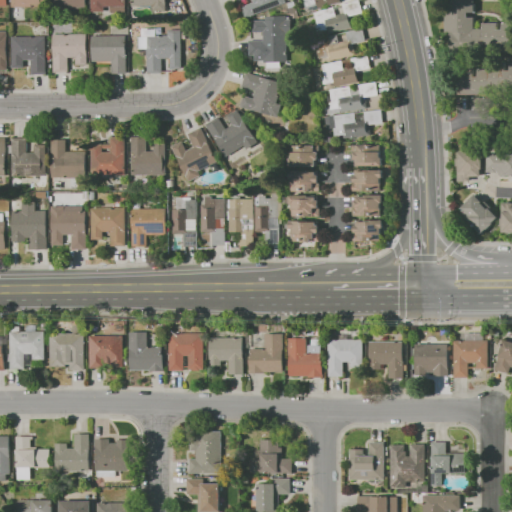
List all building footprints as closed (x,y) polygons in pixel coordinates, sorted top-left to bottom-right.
[(52,0),(86,0),(87,9),(53,9),(52,0)] [(92,10),(91,0),(126,0),(126,6),(105,6),(106,10),(92,10)] [(132,0),(166,0),(166,10),(154,10),(154,5),(133,5),(132,0)] [(247,18),(242,6),(253,2),(252,0),(286,0),(287,2),(247,18)] [(311,11),(308,0),(340,0),(341,2),(311,11)] [(315,12),(355,0),(359,0),(363,13),(350,17),(353,27),(330,34),(328,29),(320,31),(315,12)] [(447,32),(447,0),(472,0),(472,28),(483,28),(483,25),(511,25),(511,45),(472,45),(472,47),(467,47),(467,51),(451,51),(451,32),(447,32)] [(302,9),(309,7),(311,13),(304,15),(302,9)] [(250,55),(249,40),(264,39),(263,32),(253,32),(253,20),(291,19),(292,33),(287,33),(288,54),(250,55)] [(318,38),(338,33),(339,41),(348,39),(346,31),(363,27),(366,41),(354,44),(356,54),(330,60),(329,57),(320,59),(319,51),(321,51),(318,38)] [(148,73),(148,48),(139,48),(139,35),(148,35),(148,30),(157,30),(157,35),(169,34),(169,30),(182,29),(182,31),(186,31),(186,39),(182,39),(183,69),(171,69),(171,58),(163,58),(163,73),(148,73)] [(0,31),(8,31),(8,70),(0,70),(0,31)] [(54,33),(88,33),(88,65),(77,65),(77,57),(69,57),(69,72),(55,72),(54,33)] [(13,35),(47,35),(47,74),(32,74),(31,60),(24,60),(24,68),(13,68),(13,35)] [(93,61),(92,35),(127,35),(127,73),(113,73),(112,61),(93,61)] [(328,89),(327,84),(325,84),(323,77),(325,77),(322,64),(342,60),(344,68),(353,66),(351,58),(368,55),(371,67),(357,71),(359,82),(328,89)] [(511,94),(459,94),(460,69),(474,69),(474,76),(478,76),(478,69),(511,69),(511,61),(511,94)] [(241,107),(244,95),(254,98),(256,90),(243,86),(247,72),(283,82),(277,103),(282,105),(279,117),(241,107)] [(330,89),(377,81),(379,95),(366,97),(368,108),(327,115),(326,107),(330,106),(330,103),(332,102),(330,89)] [(473,109),(474,97),(485,98),(485,109),(473,109)] [(238,109),(259,141),(247,148),(245,145),(227,157),(206,124),(219,116),(227,128),(233,124),(228,116),(238,109)] [(335,115),(382,110),(383,123),(370,124),(371,135),(344,138),(343,134),(335,135),(335,128),(337,128),(335,115)] [(187,150),(195,146),(189,133),(202,127),(219,161),(199,171),(201,175),(189,181),(172,145),(182,140),(187,150)] [(132,136),(147,136),(147,151),(154,151),(154,143),(165,143),(166,174),(133,175),(132,136)] [(92,143),(111,143),(111,137),(125,137),(126,175),(92,175),(92,143)] [(14,138),(26,138),(26,152),(35,152),(35,145),(48,145),(48,175),(14,175),(14,138)] [(53,139),(67,139),(67,151),(86,151),(86,176),(53,177),(53,139)] [(290,158),(292,158),(292,145),(320,145),(320,150),(318,150),(318,159),(317,159),(317,166),(290,166),(290,158)] [(357,166),(357,159),(354,159),(354,150),(352,150),(352,145),(381,145),(381,158),(383,158),(383,166),(357,166)] [(500,149),(511,149),(511,175),(499,175),(499,172),(488,171),(489,153),(500,153),(500,149)] [(458,181),(458,151),(484,150),(484,176),(471,176),(472,180),(458,181)] [(292,191),(292,178),(290,178),(290,170),(317,170),(317,175),(319,175),(319,183),(320,183),(320,191),(292,191)] [(353,183),(356,183),(356,182),(354,182),(354,174),(357,174),(357,170),(383,170),(383,178),(381,178),(381,191),(353,191),(353,183)] [(483,234),(466,218),(470,215),(462,208),(476,194),(500,217),(483,234)] [(280,197),(280,245),(267,244),(267,231),(256,231),(256,203),(260,203),(260,195),(268,195),(268,197),(280,197)] [(292,216),(292,203),(290,203),(290,195),(317,195),(317,200),(319,200),(319,208),(320,208),(320,216),(292,216)] [(353,216),(353,207),(354,207),(354,200),(356,200),(356,195),(383,195),(383,202),(381,202),(381,216),(353,216)] [(184,246),(184,233),(173,233),(173,209),(177,209),(177,196),(192,196),(192,199),(198,199),(198,246),(184,246)] [(202,232),(202,205),(206,205),(206,196),(214,196),(214,198),(226,198),(226,245),(210,245),(210,232),(202,232)] [(230,232),(230,198),(254,198),(254,246),(241,246),(241,232),(230,232)] [(47,248),(30,248),(29,238),(25,238),(25,241),(13,241),(12,210),(22,210),(22,200),(36,200),(36,210),(46,209),(47,248)] [(502,202),(511,202),(511,232),(502,232),(502,225),(501,225),(502,202)] [(86,249),(72,249),(71,233),(62,234),(62,245),(52,245),(51,206),(85,205),(86,249)] [(126,245),(111,245),(111,231),(104,231),(104,239),(92,239),(92,208),(126,207),(126,245)] [(133,246),(133,208),(168,208),(167,235),(147,234),(147,246),(133,246)] [(291,220),(318,220),(318,225),(319,225),(319,233),(320,233),(320,241),(293,241),(293,228),(291,228),(291,220)] [(357,220),(384,220),(384,228),(381,228),(381,241),(353,241),(354,232),(355,232),(355,224),(357,224),(357,220)] [(71,370),(71,364),(67,364),(67,366),(51,366),(51,333),(74,333),(74,325),(85,325),(86,369),(71,370)] [(11,346),(8,346),(8,334),(11,334),(11,332),(27,331),(27,326),(37,326),(37,331),(46,331),(46,359),(34,359),(34,353),(26,354),(26,368),(11,368),(11,361),(9,361),(8,353),(11,353),(11,346)] [(130,331),(148,331),(148,346),(164,346),(164,371),(150,372),(150,370),(131,370),(130,331)] [(170,371),(170,333),(204,333),(205,369),(200,369),(200,370),(193,371),(193,369),(189,369),(189,355),(184,355),(184,371),(170,371)] [(266,333),(284,333),(284,371),(264,371),(264,372),(251,373),(250,348),(266,348),(266,333)] [(455,340),(465,340),(465,333),(484,333),(484,340),(488,340),(489,367),(469,367),(469,377),(455,377),(455,340)] [(90,368),(90,336),(122,335),(124,339),(125,366),(112,366),(112,364),(104,364),(104,367),(90,368)] [(210,365),(210,337),(244,337),(245,374),(230,375),(230,360),(222,361),(222,365),(210,365)] [(290,375),(289,338),(307,338),(307,353),(309,353),(309,345),(321,345),(321,353),(324,353),(324,377),(310,377),(310,375),(290,375)] [(330,376),(329,339),(364,339),(364,367),(352,367),(351,362),(344,362),(344,376),(330,376)] [(495,369),(504,339),(511,341),(511,366),(509,373),(495,369)] [(370,368),(369,342),(403,341),(404,377),(389,377),(389,364),(381,364),(381,368),(370,368)] [(415,343),(449,343),(449,375),(435,375),(434,372),(427,372),(427,376),(416,376),(415,343)] [(190,473),(190,459),(197,459),(197,451),(191,451),(191,440),(197,440),(197,430),(222,430),(222,473),(190,473)] [(76,433),(91,434),(91,470),(56,470),(56,443),(68,443),(68,448),(75,448),(76,433)] [(0,480),(0,435),(11,436),(11,474),(8,474),(8,480),(0,480)] [(16,467),(16,436),(33,436),(33,448),(51,448),(50,467),(16,467)] [(95,471),(96,439),(111,439),(111,442),(129,443),(129,471),(95,471)] [(252,458),(257,458),(257,449),(262,449),(262,439),(280,439),(280,447),(284,447),(284,458),(293,458),(293,473),(252,473),(252,458)] [(432,485),(432,441),(447,442),(447,453),(466,453),(466,473),(443,473),(442,485),(432,485)] [(371,442),(385,442),(385,480),(351,479),(351,449),(365,449),(365,455),(371,455),(371,442)] [(426,481),(407,481),(407,488),(396,488),(396,486),(391,486),(391,444),(405,445),(405,451),(407,451),(407,456),(411,456),(411,443),(426,443),(426,481)] [(188,478),(205,479),(205,483),(221,483),(220,511),(199,511),(200,494),(188,494),(188,478)] [(274,483),(275,478),(290,478),(290,494),(280,494),(280,511),(259,511),(259,483),(274,483)] [(423,511),(424,495),(461,495),(460,510),(451,510),(451,511),(423,511)] [(359,511),(359,496),(398,496),(398,511),(369,511),(359,511)] [(20,511),(20,499),(55,499),(55,511),(20,511)] [(60,511),(60,500),(94,500),(94,511),(60,511)] [(98,511),(99,502),(133,502),(133,511),(98,511)]
